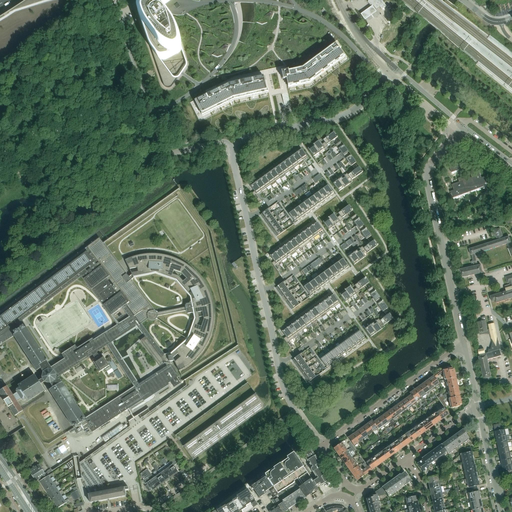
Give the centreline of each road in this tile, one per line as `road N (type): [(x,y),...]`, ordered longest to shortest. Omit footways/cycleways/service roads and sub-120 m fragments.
road 1 (residential): [(246,217),(233,147),(349,113),(389,73)]
road 2 (residential): [(356,490),(321,445),(463,345)]
road 3 (residential): [(463,345),(426,177),(456,130)]
